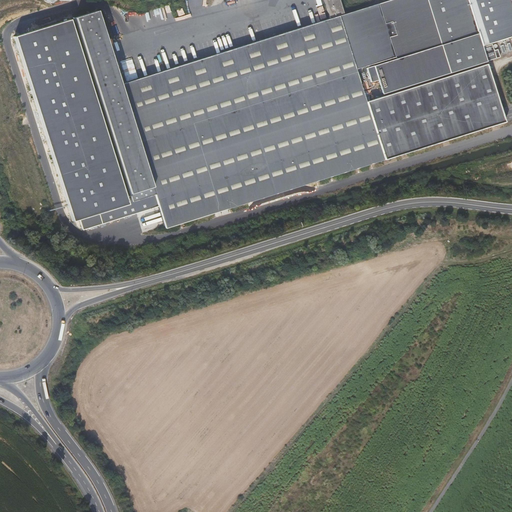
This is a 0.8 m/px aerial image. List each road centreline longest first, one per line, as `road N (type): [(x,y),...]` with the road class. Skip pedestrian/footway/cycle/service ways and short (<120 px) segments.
road 1 (primary): [(511,210),(407,204),(135,284)]
road 2 (secondary): [(113,511),(48,414),(41,363)]
